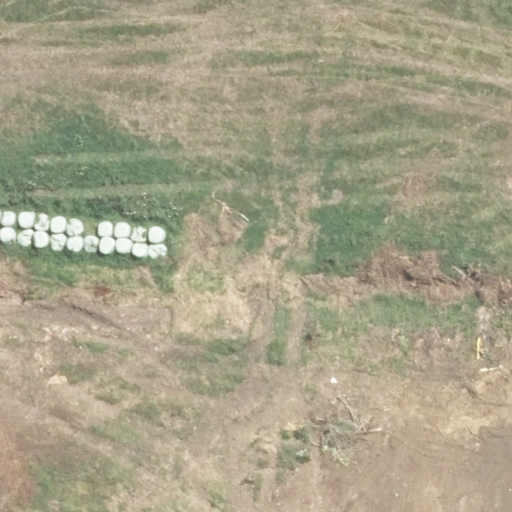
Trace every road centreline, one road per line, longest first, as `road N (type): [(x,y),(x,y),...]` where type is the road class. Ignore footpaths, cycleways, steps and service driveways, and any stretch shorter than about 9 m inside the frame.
road 1 (tertiary): [(199,356),(511,378)]
road 2 (tertiary): [(0,342),(199,356)]
road 3 (residential): [(199,356),(177,511)]
